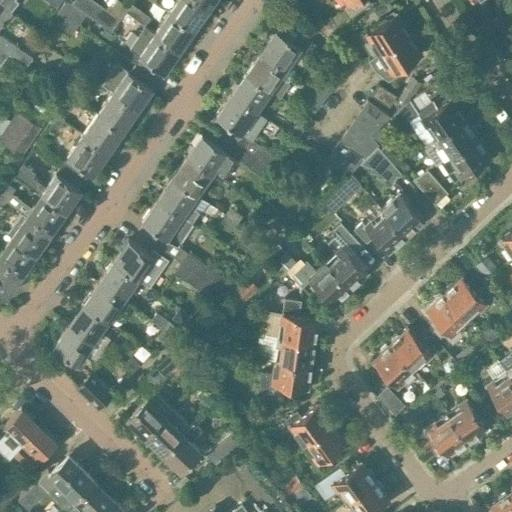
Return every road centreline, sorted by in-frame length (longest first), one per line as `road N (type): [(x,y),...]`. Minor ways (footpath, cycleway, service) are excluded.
road 1 (residential): [(511,180),(346,332),(337,352),(341,372),(422,482),(452,489)]
road 2 (residential): [(8,335),(245,0)]
road 3 (residential): [(170,496),(8,335)]
road 4 (residential): [(260,0),(361,68),(320,137)]
road 5 (residential): [(445,0),(511,104)]
